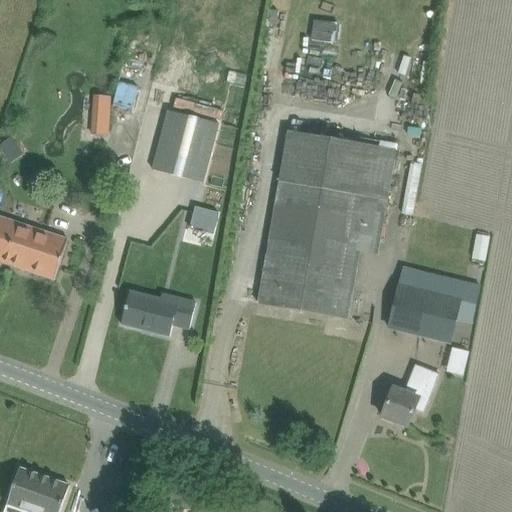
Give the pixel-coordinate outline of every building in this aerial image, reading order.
[(410,59),(408,86),(419,87),(420,60),(410,59)] [(106,78),(100,108),(119,112),(124,82),(106,78)] [(219,124),(169,110),(154,170),(204,183),(219,124)] [(259,303),(349,319),(361,251),(378,254),(396,150),(289,131),(259,303)] [(0,261),(56,280),(62,261),(69,240),(0,216),(0,261)] [(487,262),(491,237),(477,235),(473,260),(487,262)] [(404,265),(394,308),(389,327),(452,342),(457,319),(474,323),(482,286),(404,265)] [(130,292),(127,305),(122,324),(143,330),(144,326),(170,333),(170,336),(171,337),(173,326),(190,330),(197,303),(164,295),(163,300),(130,292)] [(409,427),(415,410),(425,414),(440,374),(416,365),(405,393),(394,388),(383,416),(409,427)] [(21,468),(8,504),(31,511),(60,511),(70,485),(21,468)]
